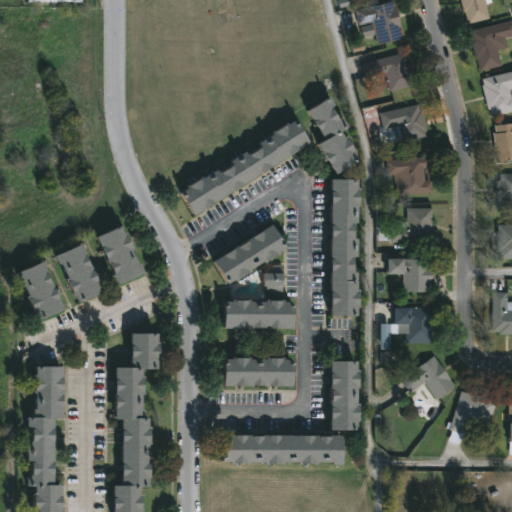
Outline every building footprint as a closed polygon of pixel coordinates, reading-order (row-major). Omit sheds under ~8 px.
[(394,0),(395,6),(397,6),(402,25),(399,25),(402,37),(378,43),(373,21),(360,24),(356,9),(394,0)] [(487,0),(491,18),(469,23),(466,12),(465,12),(462,0),(487,0)] [(499,49),(503,64),(482,70),(479,58),(477,59),(471,37),(473,36),(471,30),(511,19),(511,36),(507,38),(509,47),(499,49)] [(410,68),(414,85),(391,91),(386,72),(366,77),(362,63),(405,52),(410,68)] [(511,111),(493,116),(491,107),(489,108),(483,85),(485,84),(484,79),(511,71),(511,111)] [(330,106),(338,119),(341,117),(346,125),(338,130),(342,137),(344,135),(353,148),(350,150),(357,160),(334,174),(315,143),(323,138),(305,110),(328,96),(333,104),(330,106)] [(427,124),(428,130),(426,130),(427,136),(404,142),(400,125),(384,129),(381,113),(422,103),(427,124)] [(294,119),(308,141),(193,214),(178,192),(185,188),(183,186),(199,176),(201,178),(216,168),(218,172),(230,164),(228,160),(243,150),(246,155),(259,146),(256,142),(271,133),(269,131),(285,121),(286,124),(294,119)] [(511,160),(500,162),(499,150),(496,150),(494,132),(496,132),(495,124),(511,121),(511,160)] [(431,156),(432,167),(426,167),(427,180),(432,180),(433,193),(398,196),(397,182),(395,183),(395,174),(389,175),(388,159),(407,158),(407,157),(431,156)] [(511,173),(511,208),(501,208),(501,198),(498,197),(499,179),(501,179),(501,173),(511,173)] [(356,179),(355,188),(358,188),(357,206),(354,206),(354,238),(355,238),(355,256),(353,256),(352,272),(354,272),(354,289),(356,289),(356,307),(354,307),(354,316),(328,316),(329,179),(356,179)] [(433,208),(432,241),(379,240),(379,228),(391,228),(391,226),(400,226),(400,221),(407,221),(408,208),(433,208)] [(275,254),(263,261),(262,259),(244,270),(246,273),(235,279),(234,277),(224,283),(211,261),(270,224),(284,246),(274,252),(275,254)] [(511,259),(501,259),(501,250),(499,250),(499,225),(511,225),(511,259)] [(118,226),(122,233),(123,233),(131,249),(129,250),(135,265),(137,264),(141,273),(116,284),(94,237),(118,226)] [(100,292),(76,303),(71,294),(70,295),(52,257),(78,245),(100,292)] [(399,252),(399,258),(430,258),(430,267),(434,267),(434,288),(429,288),(429,293),(402,292),(403,274),(386,274),(386,258),(388,258),(388,252),(399,252)] [(60,309),(35,321),(13,273),(38,262),(60,309)] [(281,265),(281,273),(284,273),(283,286),(281,286),(281,295),(274,295),(265,289),(265,287),(261,287),(261,273),(265,273),(265,270),(273,265),(281,265)] [(509,291),(508,302),(511,302),(511,334),(499,334),(499,332),(492,331),(493,291),(509,291)] [(282,299),(282,302),(288,302),(288,306),(292,306),(292,328),(266,327),(266,326),(259,326),(259,327),(243,327),(243,328),(233,327),(233,326),(220,326),(221,301),(228,301),(228,299),(248,299),(248,301),(263,301),(263,299),(282,299)] [(434,322),(434,343),(417,343),(417,324),(397,324),(397,307),(434,307),(434,322)] [(388,349),(389,324),(379,324),(379,349),(388,349)] [(155,334),(155,343),(156,343),(156,361),(154,361),(154,371),(139,370),(139,376),(141,376),(141,395),(139,395),(139,411),(141,411),(141,419),(145,419),(145,428),(148,428),(148,444),(146,444),(145,461),(148,461),(148,479),(145,479),(145,488),(137,488),(137,495),(140,495),(139,511),(111,511),(111,487),(119,487),(119,421),(112,421),(112,368),(128,368),(128,334),(155,334)] [(445,371),(456,386),(436,399),(425,382),(409,393),(400,379),(435,355),(445,371)] [(283,357),(283,360),(290,360),(290,387),(221,386),(221,359),(230,359),(230,357),(249,357),(249,360),(264,360),(264,357),(283,357)] [(356,361),(356,370),(357,370),(357,388),(355,388),(355,403),(357,403),(357,422),(354,422),(354,431),(329,431),(329,361),(356,361)] [(53,420),(52,486),(60,486),(60,511),(34,511),(31,511),(32,495),(34,495),(34,489),(25,488),(25,478),(29,478),(29,463),(25,463),(25,444),(29,444),(30,430),(26,430),(26,418),(31,418),(32,379),(34,379),(35,367),(61,368),(60,420),(53,420)] [(497,402),(491,423),(471,417),(466,434),(464,434),(460,444),(449,441),(453,430),(447,427),(449,422),(452,422),(462,390),(491,399),(490,400),(497,402)] [(312,462),(312,463),(279,463),(279,464),(266,464),(266,463),(232,463),(232,462),(221,462),(221,435),(341,436),(341,463),(312,462)]
